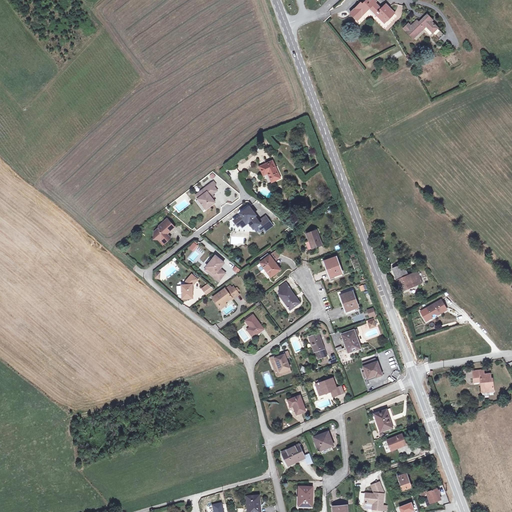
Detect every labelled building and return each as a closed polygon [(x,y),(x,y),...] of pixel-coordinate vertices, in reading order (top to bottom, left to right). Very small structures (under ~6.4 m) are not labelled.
[(361,3),(351,14),(357,19),(360,16),(361,17),(370,8),(377,15),(382,20),(384,18),(386,21),(395,13),(387,5),(387,4),(382,9),(375,3),(376,2),(374,0),(367,0),(364,3),(363,5),(361,3)] [(409,25),(404,29),(413,37),(416,34),(417,35),(426,26),(439,39),(444,34),(431,21),(432,20),(427,15),(425,17),(423,19),(419,23),(417,21),(411,27),(409,25)] [(449,57),(443,60),(447,68),(453,64),(449,57)] [(273,161),(260,167),(264,175),(268,173),(272,182),(280,178),(273,161)] [(228,173),(232,179),(240,174),(236,168),(228,173)] [(201,196),(198,198),(206,209),(215,202),(212,198),(209,195),(211,193),(212,194),(217,190),(213,186),(215,184),(213,181),(199,192),(201,196)] [(264,229),(266,227),(268,229),(273,226),(271,223),(266,216),(259,221),(255,216),(256,215),(250,207),(240,214),(241,215),(236,219),(235,221),(238,225),(240,225),(246,221),(247,223),(248,222),(249,223),(254,229),(256,227),(261,224),(263,227),(264,229)] [(152,233),(152,242),(157,243),(160,241),(164,243),(171,237),(167,233),(167,232),(168,232),(174,227),(167,218),(158,226),(158,228),(152,233)] [(316,230),(307,233),(309,241),(311,240),(314,248),(322,245),(316,230)] [(201,242),(214,253),(217,249),(204,238),(201,242)] [(270,255),(260,262),(264,267),(270,276),(281,269),(274,260),(279,256),(275,251),(270,255)] [(268,253),(258,260),(260,262),(270,255),(268,253)] [(209,263),(206,267),(207,267),(210,270),(209,272),(219,281),(225,273),(219,268),(224,262),(215,255),(213,258),(211,259),(208,261),(209,263)] [(336,257),(325,261),(331,277),(334,276),(341,274),(342,273),(336,257)] [(224,263),(232,269),(235,265),(227,259),(224,263)] [(404,264),(393,269),(397,280),(408,275),(404,264)] [(408,275),(397,280),(401,291),(422,283),(418,271),(408,275)] [(186,284),(182,284),(183,298),(193,297),(192,289),(192,284),(194,284),(197,280),(192,274),(186,280),(186,284)] [(210,285),(205,289),(210,294),(214,290),(210,285)] [(224,289),(213,298),(219,306),(225,301),(231,298),(232,300),(239,295),(233,286),(226,291),(224,289)] [(289,287),(279,294),(290,309),(296,304),(299,302),(289,287)] [(352,291),(341,295),(347,311),(358,308),(352,291)] [(441,300),(427,308),(421,312),(425,319),(437,312),(438,311),(440,314),(447,310),(441,300)] [(296,304),(290,309),(293,313),(299,308),(296,304)] [(253,315),(246,320),(251,327),(247,329),(253,337),(264,329),(253,315)] [(353,351),(352,350),(359,347),(357,340),(358,340),(356,335),(358,335),(357,330),(342,335),(345,343),(343,343),(345,348),(342,349),(341,347),(337,348),(342,363),(352,360),(349,352),(353,351)] [(316,333),(308,336),(313,350),(314,350),(317,357),(325,354),(316,333)] [(275,358),(271,360),(276,373),(280,371),(282,375),(291,372),(286,358),(285,355),(275,358)] [(363,363),(364,367),(377,362),(376,359),(363,363)] [(365,372),(363,373),(365,379),(368,377),(368,378),(377,374),(378,376),(382,375),(377,362),(364,367),(365,371),(364,371),(365,372)] [(484,370),(473,371),(474,382),(481,381),(482,392),(494,390),(493,383),(492,383),(490,374),(484,374),(484,370)] [(333,378),(315,384),(320,396),(328,393),(327,390),(330,389),(333,396),(340,394),(338,387),(336,387),(333,378)] [(300,396),(289,400),(291,406),(293,405),(297,414),(305,411),(302,401),(300,396)] [(386,410),(375,414),(381,431),(392,428),(386,410)] [(328,432),(314,437),(318,449),(317,450),(317,452),(318,452),(320,453),(320,452),(321,451),(320,450),(332,446),(330,441),(332,441),(328,432)] [(402,435),(388,440),(392,450),(406,444),(402,435)] [(299,445),(282,453),(288,465),(296,461),(297,462),(305,458),(304,456),(299,445)] [(309,454),(304,456),(305,458),(307,465),(312,463),(309,454)] [(398,476),(397,477),(401,491),(410,488),(405,474),(402,475),(398,476)] [(379,482),(371,485),(374,493),(378,491),(377,487),(381,485),(379,482)] [(366,493),(364,503),(373,504),(373,506),(372,510),(382,511),(383,506),(384,494),(381,485),(377,487),(378,491),(374,493),(374,494),(366,493)] [(312,488),(299,488),(298,506),(311,507),(311,499),(312,499),(312,488)] [(437,489),(427,492),(430,503),(441,499),(439,494),(438,491),(437,489)] [(259,496),(246,497),(247,511),(258,511),(258,506),(260,506),(259,496)] [(213,511),(223,511),(222,502),(212,505),(213,511)]
